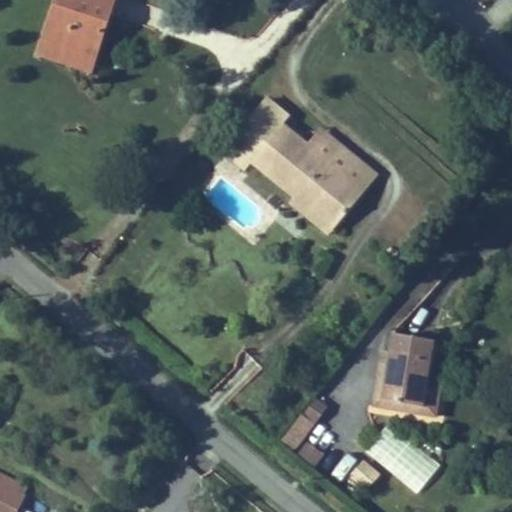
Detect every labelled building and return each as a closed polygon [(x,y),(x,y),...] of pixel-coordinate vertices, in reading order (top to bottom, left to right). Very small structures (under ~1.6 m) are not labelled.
[(116,0),(53,0),(35,57),(92,75),(116,0)] [(317,154),(293,135),(301,125),(278,106),(244,147),(267,166),(265,169),(309,204),(311,202),(350,233),(375,202),(317,154)] [(317,154),(375,202),(391,183),(332,136),(317,154)] [(267,166),(244,147),(235,158),(259,177),(265,169),(267,166)] [(341,243),(350,233),(311,202),(309,204),(303,212),(341,243)] [(433,401),(440,359),(401,352),(398,370),(395,385),(386,384),(381,414),(429,423),(433,401)] [(395,385),(398,370),(389,368),(386,384),(395,385)] [(311,397),(283,444),(299,454),(327,406),(311,397)] [(429,423),(381,414),(379,423),(443,434),(448,404),(433,401),(429,423)] [(316,468),(324,454),(305,442),(297,456),(316,468)] [(347,481),(355,459),(343,455),(335,477),(347,481)] [(347,478),(360,495),(380,479),(367,462),(347,478)] [(0,474),(0,511),(14,511),(27,487),(0,474)]
